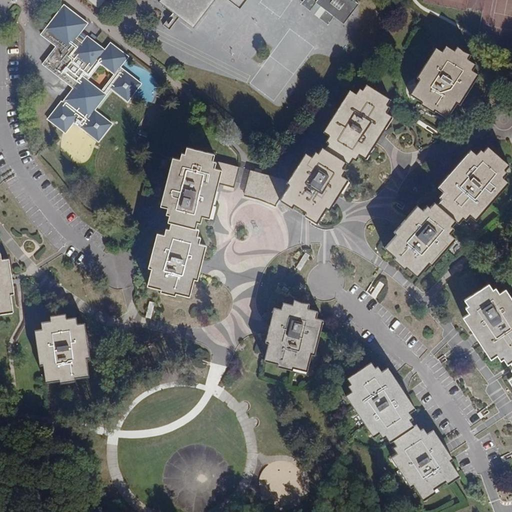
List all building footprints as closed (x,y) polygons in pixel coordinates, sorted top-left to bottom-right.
[(159,0),(158,2),(193,28),(214,0),(85,0),(98,9),(105,0),(159,0)] [(363,3),(359,0),(305,0),(304,2),(331,23),(338,14),(348,22),(363,3)] [(63,5),(57,14),(79,32),(86,22),(63,5)] [(116,63),(85,38),(80,44),(74,38),(79,32),(57,14),(42,34),(56,46),(43,64),(72,88),(62,103),(61,102),(48,119),(65,131),(75,118),(83,125),(82,126),(99,139),(112,122),(95,109),(112,86),(128,98),(141,82),(116,63)] [(88,35),(85,38),(116,63),(141,82),(142,82),(120,65),(128,54),(111,41),(106,48),(88,35)] [(432,112),(434,109),(436,106),(447,114),(456,102),(458,103),(468,87),(465,85),(473,73),(471,71),(474,66),(465,60),(468,57),(456,49),(453,53),(445,47),(442,53),(439,52),(431,64),(427,62),(417,77),(420,78),(412,90),(424,98),(422,101),(420,104),(432,112)] [(439,52),(435,49),(427,62),(431,64),(439,52)] [(477,75),(473,73),(465,85),(468,87),(477,75)] [(360,155),(362,156),(371,143),(374,145),(383,130),(380,128),(388,116),(386,114),(389,108),(386,106),(389,101),(368,88),(364,93),(361,91),(357,97),(354,95),(346,108),(343,106),(333,121),(337,123),(328,135),(331,137),(328,143),(331,145),(327,150),(324,148),(321,154),(318,152),(314,158),(312,157),(305,170),(301,168),(283,196),(296,205),(307,212),(320,220),(328,207),(331,209),(336,201),(341,192),(338,190),(346,178),(343,176),(347,170),(344,168),(347,163),(349,165),(353,159),(356,160),(360,155)] [(412,90),(410,93),(422,101),(424,98),(412,90)] [(354,95),(351,93),(343,106),(346,108),(354,95)] [(436,106),(434,109),(445,116),(447,114),(436,106)] [(380,128),(383,130),(391,117),(388,116),(380,128)] [(337,123),(333,121),(325,133),(328,135),(337,123)] [(365,158),(374,145),(371,143),(362,156),(365,158)] [(168,215),(167,222),(169,223),(195,229),(196,222),(200,222),(202,216),(206,216),(213,188),(217,189),(218,183),(221,184),(227,163),(212,160),(214,153),(186,146),(184,153),(180,152),(178,158),(176,158),(171,172),(168,171),(167,177),(170,177),(168,186),(165,185),(163,191),(166,192),(163,206),(166,207),(165,214),(168,215)] [(471,156),(461,168),(458,165),(447,178),(450,181),(440,192),(441,194),(437,198),(439,201),(434,206),(433,204),(428,210),(425,207),(421,212),(418,211),(408,222),(405,220),(392,234),(395,236),(387,244),(397,253),(395,256),(392,259),(403,268),(406,265),(408,263),(419,272),(426,263),(429,266),(442,251),(439,249),(450,238),(446,235),(450,230),(448,228),(453,222),(455,224),(460,218),(462,220),(467,216),(470,219),(480,207),(483,209),(494,197),(492,195),(502,183),(499,181),(504,176),(499,171),(503,166),(487,153),(483,157),(478,154),(474,159),(471,156)] [(471,156),(468,154),(458,165),(461,168),(471,156)] [(312,157),(309,155),(301,168),(305,170),(312,157)] [(239,167),(227,163),(221,184),(233,187),(239,167)] [(277,205),(279,201),(287,190),(289,184),(286,183),(288,180),(285,179),(250,169),(244,194),(260,198),(277,205)] [(338,190),(341,192),(349,180),(346,178),(338,190)] [(450,181),(447,178),(437,190),(440,192),(450,181)] [(492,195),(494,197),(504,185),(502,183),(492,195)] [(209,217),(217,189),(213,188),(206,216),(209,217)] [(283,196),(281,199),(294,208),(296,205),(283,196)] [(470,219),(473,221),(483,209),(480,207),(470,219)] [(405,220),(408,222),(418,211),(416,208),(405,220)] [(318,223),(320,220),(307,212),(306,214),(318,223)] [(198,236),(199,230),(195,229),(169,223),(168,230),(164,229),(163,235),(160,234),(156,248),(153,247),(147,268),(151,269),(147,283),(162,286),(161,289),(170,292),(170,295),(175,296),(176,293),(177,290),(191,293),(194,280),(197,280),(202,259),(200,258),(203,244),(199,243),(201,237),(198,236)] [(439,249),(442,251),(452,240),(450,238),(439,249)] [(395,256),(397,253),(387,244),(385,247),(395,256)] [(0,252),(0,309),(11,308),(10,294),(13,293),(10,272),(7,272),(5,258),(1,259),(1,252),(0,252)] [(416,275),(419,272),(408,263),(406,265),(416,275)] [(511,305),(510,306),(502,294),(499,296),(496,291),(493,293),(490,287),(467,301),(470,307),(467,309),(470,313),(468,315),(476,328),(473,330),(484,346),(487,344),(495,357),(499,354),(502,360),(506,358),(510,364),(511,362),(511,305)] [(510,306),(511,305),(511,300),(506,292),(502,294),(510,306)] [(274,321),(270,321),(265,342),(268,342),(265,356),(279,359),(278,363),(284,364),(284,368),(293,370),(293,367),(294,363),(308,366),(311,353),(315,354),(320,332),(317,332),(320,318),(316,317),(317,310),(308,308),(309,303),(301,302),(293,299),(292,305),(283,302),(281,308),(277,307),(274,321)] [(41,329),(38,330),(39,344),(36,345),(39,366),(43,365),(45,378),(59,377),(59,381),(68,379),(69,382),(75,381),(75,378),(74,374),(88,372),(86,359),(90,358),(86,337),(83,338),(80,324),(77,324),(76,318),(63,319),(63,314),(49,316),(50,321),(40,323),(41,329)] [(464,316),(473,330),(476,328),(468,315),(464,316)] [(487,344),(484,346),(491,359),(495,357),(487,344)] [(389,442),(393,440),(414,426),(409,420),(412,418),(409,413),(413,411),(404,398),(407,396),(396,379),(393,381),(385,369),(382,371),(378,366),(374,367),(370,362),(347,377),(350,384),(348,385),(351,392),(348,394),(356,406),(354,407),(357,412),(359,410),(365,419),(362,420),(365,426),(368,424),(376,435),(379,433),(382,438),(386,436),(389,442)] [(388,367),(385,369),(393,381),(396,379),(388,367)] [(346,396),(354,407),(356,406),(348,394),(346,396)] [(416,408),(407,396),(404,398),(413,411),(416,408)] [(357,412),(362,420),(365,419),(359,410),(357,412)] [(373,437),(376,435),(368,424),(365,426),(373,437)] [(417,424),(414,426),(393,440),(397,446),(394,448),(397,454),(394,456),(402,468),(399,470),(411,488),(414,485),(421,497),(433,489),(446,481),(447,484),(460,475),(451,461),(453,460),(441,443),(439,444),(430,431),(427,433),(423,428),(420,430),(417,424)] [(433,430),(430,431),(439,444),(441,443),(433,430)] [(391,458),(399,470),(402,468),(394,456),(391,458)] [(435,492),(433,489),(421,497),(423,500),(435,492)]
